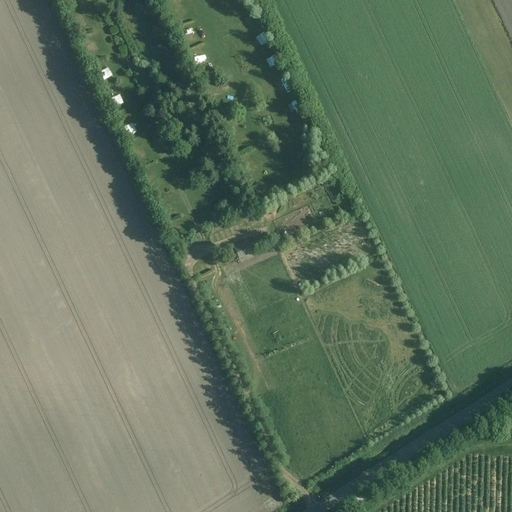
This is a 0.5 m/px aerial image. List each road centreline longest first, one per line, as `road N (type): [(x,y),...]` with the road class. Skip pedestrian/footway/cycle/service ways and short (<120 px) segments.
road 1 (track): [(316,510),(283,474),(188,269)]
road 2 (tertiary): [(314,511),(511,385)]
